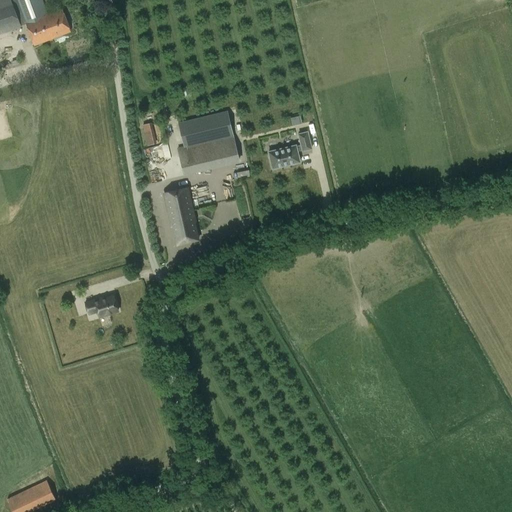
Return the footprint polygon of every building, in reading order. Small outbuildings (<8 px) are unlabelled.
[(0,0),(0,14),(3,13),(5,18),(0,19),(0,20),(4,31),(20,26),(20,25),(26,22),(47,15),(41,0),(0,0)] [(47,15),(26,22),(34,45),(70,32),(62,9),(47,15)] [(227,108),(181,119),(187,145),(233,134),(227,108)] [(301,114),(291,117),(293,125),(303,122),(301,114)] [(152,122),(142,125),(147,145),(157,143),(152,122)] [(308,132),(299,134),(302,151),(311,149),(308,132)] [(178,147),(184,174),(240,161),(233,134),(187,145),(178,147)] [(296,145),(267,151),(272,169),(300,162),(296,145)] [(186,187),(163,192),(176,244),(198,238),(186,187)] [(97,310),(99,315),(117,310),(112,295),(100,299),(99,297),(84,302),(88,313),(97,310)] [(7,498),(13,511),(24,511),(55,498),(46,480),(7,498)]
